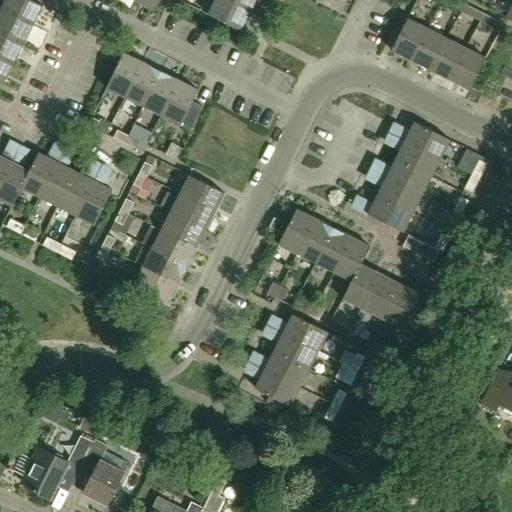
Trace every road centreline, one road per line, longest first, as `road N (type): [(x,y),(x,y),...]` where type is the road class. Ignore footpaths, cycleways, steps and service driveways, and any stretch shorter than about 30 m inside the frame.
road 1 (tertiary): [(0,416),(30,366),(52,361),(154,373),(172,363),(303,114)]
road 2 (tertiary): [(303,114),(328,81),(373,76),(482,132),(511,134)]
road 3 (residential): [(303,114),(99,11)]
